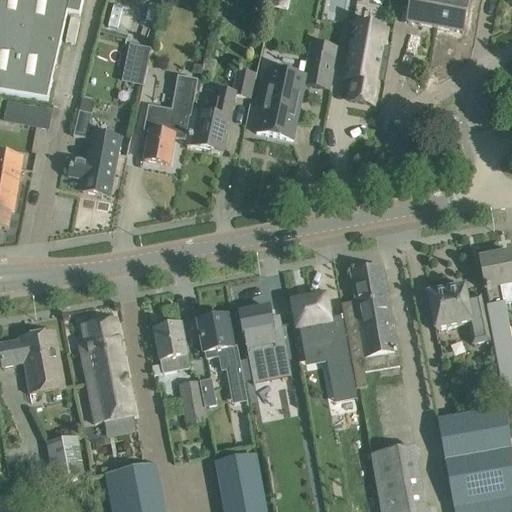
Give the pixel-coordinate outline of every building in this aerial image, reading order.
[(0,0),(0,95),(47,102),(52,81),(56,64),(61,42),(67,15),(79,18),(83,0),(0,0)] [(412,0),(408,24),(437,30),(442,0),(412,0)] [(469,2),(458,0),(442,0),(437,30),(463,34),(469,2)] [(355,25),(346,76),(354,77),(349,102),(374,106),(378,82),(385,84),(391,49),(383,47),(386,30),(355,25)] [(265,94),(256,135),(293,143),(304,87),(330,93),(338,49),(311,43),(305,77),(270,70),(265,94)] [(131,47),(127,66),(132,68),(129,85),(142,88),(150,51),(131,47)] [(202,68),(194,66),(192,74),(201,76),(202,68)] [(191,128),(187,148),(222,155),(226,135),(234,99),(253,102),(257,79),(239,75),(234,95),(221,92),(220,96),(215,120),(194,116),(191,128)] [(185,143),(189,119),(191,119),(197,82),(177,79),(171,112),(148,108),(143,133),(149,134),(148,143),(144,162),(170,167),(174,141),(185,143)] [(91,139),(99,101),(84,98),(76,136),(91,139)] [(4,101),(0,117),(37,124),(40,108),(4,101)] [(110,199),(119,151),(120,141),(93,136),(88,163),(72,160),(69,179),(70,179),(70,177),(85,180),(82,194),(110,199)] [(0,155),(0,229),(8,231),(11,214),(13,215),(23,159),(0,155)] [(511,255),(481,262),(490,308),(487,309),(491,328),(501,390),(503,399),(511,396),(511,348),(504,306),(511,304),(511,255)] [(345,326),(355,376),(399,368),(397,356),(398,356),(383,270),(350,275),(355,304),(341,306),(345,326)] [(490,343),(481,298),(468,301),(465,289),(428,296),(435,333),(468,326),(472,346),(490,343)] [(324,300),(294,306),(298,325),(299,329),(303,351),(305,357),(327,353),(336,402),(358,398),(344,320),(328,323),(327,320),(324,300)] [(268,311),(241,316),(244,336),(249,358),(254,384),(291,377),(280,320),(271,322),(268,311)] [(227,319),(198,324),(204,355),(205,355),(206,361),(219,359),(222,373),(227,372),(230,387),(244,385),(241,369),(237,348),(233,349),(232,349),(227,319)] [(136,417),(120,342),(116,322),(83,329),(86,345),(79,346),(82,360),(95,425),(136,417)] [(182,327),(154,333),(158,352),(160,364),(163,375),(163,376),(178,373),(190,371),(187,357),(188,357),(182,327)] [(65,390),(59,353),(55,334),(19,340),(20,344),(0,347),(0,356),(2,369),(22,365),(28,397),(65,390)] [(214,402),(211,382),(201,384),(204,404),(214,402)] [(208,426),(204,404),(201,384),(179,387),(185,429),(208,426)] [(511,396),(503,399),(505,410),(511,444),(511,443),(511,396)] [(511,451),(505,411),(505,410),(457,419),(438,423),(454,510),(511,499),(511,451)] [(55,481),(84,476),(78,440),(49,445),(55,481)] [(371,458),(380,511),(435,511),(431,511),(418,511),(413,480),(419,479),(414,450),(371,458)] [(224,511),(267,511),(258,456),(216,463),(224,511)] [(170,511),(163,466),(107,475),(112,511),(170,511)]
